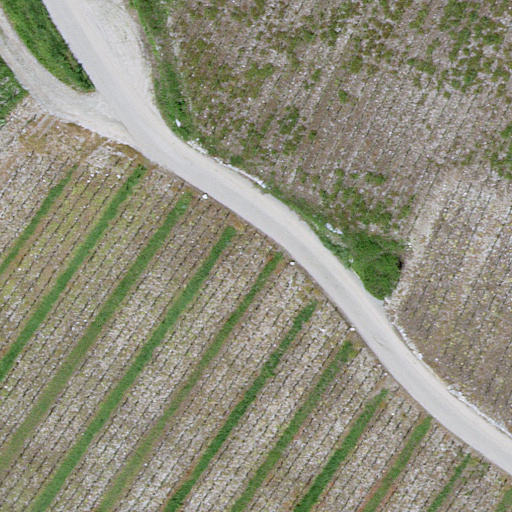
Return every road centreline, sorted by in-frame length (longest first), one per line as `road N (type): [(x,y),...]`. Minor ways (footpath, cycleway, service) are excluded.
road 1 (track): [(147,126),(319,244),(443,392),(511,446)]
road 2 (track): [(0,26),(12,51),(89,106),(147,126)]
road 3 (track): [(71,0),(147,126)]
